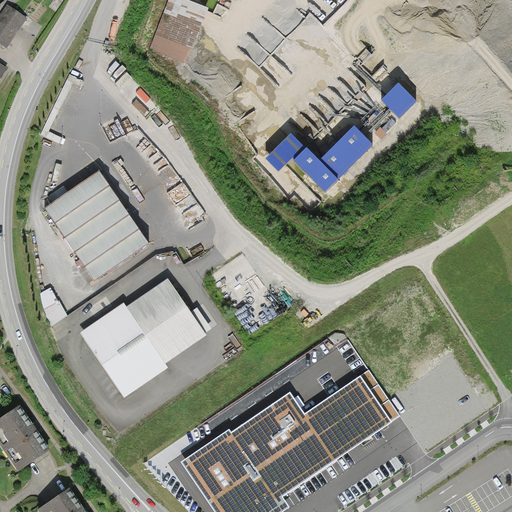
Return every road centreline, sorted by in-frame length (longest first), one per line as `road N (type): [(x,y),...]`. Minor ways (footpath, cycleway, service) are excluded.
road 1 (secondary): [(84,0),(38,79),(12,149),(2,191),(6,286),(42,384),(152,511)]
road 2 (residential): [(379,511),(493,431),(511,429)]
